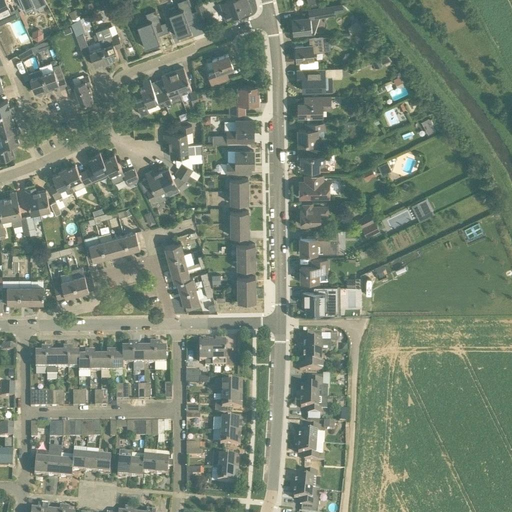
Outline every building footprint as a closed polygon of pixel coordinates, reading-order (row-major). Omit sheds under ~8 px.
[(0,0),(0,21),(13,15),(5,0),(0,0)] [(180,10),(169,14),(177,37),(192,32),(188,21),(194,18),(188,0),(183,0),(178,2),(180,10)] [(236,14),(250,9),(246,0),(228,0),(220,3),(226,20),(236,16),(236,14)] [(200,19),(207,17),(202,3),(195,5),(200,19)] [(294,34),(306,33),(306,35),(314,34),(320,17),(335,16),(334,5),(312,9),(313,17),(292,19),(294,34)] [(69,12),(72,19),(80,16),(77,9),(69,12)] [(139,40),(142,39),(145,48),(160,43),(156,32),(162,30),(155,10),(146,13),(148,21),(137,25),(139,32),(135,33),(139,40)] [(350,33),(361,27),(357,20),(346,26),(350,33)] [(41,28),(31,30),(33,40),(43,37),(41,28)] [(363,29),(354,33),(356,38),(365,35),(363,29)] [(115,49),(122,46),(118,35),(105,40),(102,31),(96,34),(100,43),(107,63),(112,61),(111,60),(118,57),(115,49)] [(83,32),(76,35),(84,60),(91,57),(94,66),(101,63),(102,65),(107,63),(100,43),(89,47),(88,45),(83,32)] [(314,52),(326,51),(324,36),(310,37),(310,42),(295,43),(297,62),(315,60),(314,52)] [(40,44),(32,47),(35,53),(43,50),(40,44)] [(19,54),(19,55),(23,62),(35,55),(31,47),(19,54)] [(385,53),(371,59),(375,68),(391,60),(385,53)] [(216,71),(207,74),(211,85),(228,79),(225,71),(233,69),(228,54),(212,60),(216,71)] [(67,87),(65,79),(59,64),(53,66),(52,65),(40,69),(42,74),(48,90),(52,88),(52,86),(58,84),(60,89),(67,87)] [(183,67),(172,72),(180,93),(191,89),(183,67)] [(302,90),(326,89),(325,69),(297,70),(297,83),(302,83),(302,90)] [(167,91),(161,93),(166,104),(166,105),(182,99),(180,93),(172,72),(161,76),(167,91)] [(42,92),(48,90),(42,74),(30,78),(35,93),(42,90),(42,92)] [(90,86),(92,86),(88,74),(80,77),(81,82),(74,85),(72,80),(71,77),(65,79),(67,87),(69,92),(76,90),(81,104),(82,103),(83,104),(86,103),(86,102),(93,99),(90,93),(92,92),(90,86)] [(402,75),(393,79),(396,85),(405,81),(402,75)] [(149,112),(147,105),(158,101),(160,106),(166,104),(161,93),(156,95),(151,79),(143,82),(144,87),(140,88),(144,98),(136,101),(141,115),(149,112)] [(229,100),(229,114),(245,114),(245,104),(259,104),(259,86),(237,86),(238,100),(229,100)] [(199,103),(196,90),(190,92),(192,105),(199,103)] [(322,109),(332,109),(332,96),(304,97),(304,103),(298,103),(298,117),(323,117),(322,109)] [(0,114),(14,111),(13,106),(9,107),(8,101),(0,102),(0,114)] [(407,109),(404,102),(397,105),(400,112),(407,109)] [(0,125),(13,122),(12,116),(15,115),(14,111),(0,114),(0,125)] [(253,136),(253,121),(226,121),(225,123),(225,131),(227,131),(227,135),(213,135),(213,144),(227,144),(248,144),(248,136),(253,136)] [(0,136),(20,131),(19,127),(15,128),(13,122),(0,125),(0,136)] [(320,144),(320,130),(325,130),(325,123),(308,123),(308,129),(298,129),(298,144),(320,144)] [(179,126),(179,127),(179,133),(169,133),(170,145),(188,144),(187,132),(193,132),(192,125),(179,126)] [(15,143),(15,144),(19,143),(17,137),(21,136),(20,131),(0,136),(0,140),(1,140),(3,147),(15,143)] [(17,149),(15,144),(15,143),(3,147),(0,147),(0,159),(15,156),(13,150),(17,149)] [(171,157),(176,156),(203,154),(202,143),(188,144),(170,145),(171,157)] [(325,154),(317,154),(317,149),(297,149),(298,158),(301,158),(301,169),(319,169),(319,171),(327,170),(328,169),(328,162),(325,163),(325,154)] [(229,174),(237,174),(241,174),(241,166),(253,166),(253,150),(235,150),(235,152),(228,152),(228,161),(226,161),(226,174),(229,174)] [(109,175),(106,168),(107,168),(103,160),(99,152),(94,154),(95,156),(88,159),(92,167),(86,170),(92,183),(98,180),(108,176),(107,175),(109,175)] [(129,186),(140,181),(139,180),(133,168),(123,172),(115,153),(110,156),(110,157),(103,160),(107,168),(106,168),(109,175),(113,183),(125,178),(129,186)] [(391,171),(387,162),(378,166),(382,175),(391,171)] [(182,163),(178,168),(190,175),(193,170),(182,163)] [(68,168),(68,166),(63,168),(74,191),(92,183),(86,170),(79,173),(75,165),(68,168)] [(55,199),(62,196),(63,198),(70,195),(69,193),(74,191),(63,168),(58,171),(59,172),(52,175),(56,184),(49,187),(55,199)] [(179,191),(168,168),(158,173),(168,196),(179,191)] [(186,181),(190,175),(178,168),(175,173),(186,181)] [(372,168),(362,172),(365,180),(375,175),(372,168)] [(147,177),(151,187),(146,190),(151,202),(157,200),(155,194),(157,193),(160,200),(169,197),(168,196),(158,173),(147,177)] [(229,174),(230,191),(248,191),(248,178),(241,178),(241,174),(237,174),(229,174)] [(299,198),(341,197),(341,180),(324,180),(324,175),(304,175),(304,183),(299,183),(299,198)] [(30,215),(32,214),(32,216),(26,217),(29,229),(30,235),(30,236),(36,235),(34,221),(42,220),(40,213),(36,192),(35,188),(25,190),(30,215)] [(46,190),(36,192),(40,213),(50,211),(46,190)] [(223,201),(224,191),(210,190),(209,200),(223,201)] [(233,207),(238,207),(242,207),(242,203),(248,203),(248,191),(230,191),(230,203),(233,203),(233,207)] [(12,219),(13,225),(13,227),(21,225),(23,231),(25,236),(30,235),(29,229),(26,217),(20,218),(20,217),(21,217),(17,196),(8,198),(12,219)] [(0,200),(0,213),(2,221),(12,219),(8,198),(0,200)] [(426,198),(418,202),(424,215),(432,210),(426,198)] [(59,208),(56,201),(50,204),(56,216),(61,213),(59,208)] [(313,203),(301,203),(301,211),(302,211),(302,225),(319,225),(319,215),(329,215),(329,205),(313,206),(313,203)] [(230,211),(230,223),(249,224),(248,211),(242,211),(242,207),(238,207),(233,207),(233,211),(230,211)] [(93,216),(94,218),(95,224),(101,222),(101,220),(106,219),(105,213),(93,216)] [(363,217),(358,220),(362,228),(374,222),(369,213),(363,216),(363,217)] [(375,222),(362,229),(367,238),(380,231),(375,222)] [(240,240),(244,240),(248,240),(248,236),(249,236),(249,224),(230,223),(230,236),(240,236),(240,240)] [(316,254),(329,254),(329,244),(338,244),(338,245),(338,231),(329,231),(316,231),(316,237),(300,237),(300,253),(316,253),(316,254)] [(140,248),(135,232),(124,235),(128,251),(140,248)] [(100,241),(105,258),(116,254),(112,238),(110,233),(99,236),(101,241),(100,241)] [(124,235),(112,238),(116,254),(128,251),(124,235)] [(236,244),(236,256),(244,256),(255,256),(255,244),(248,244),(248,240),(244,240),(240,240),(240,244),(236,244)] [(89,245),(93,261),(105,258),(100,241),(89,245)] [(168,259),(184,254),(181,242),(164,247),(168,259)] [(25,246),(27,252),(33,250),(31,244),(25,246)] [(66,254),(64,248),(45,253),(48,264),(57,261),(56,257),(66,254)] [(171,270),(187,266),(184,254),(168,259),(171,270)] [(255,256),(244,256),(236,256),(237,269),(240,269),(240,273),(249,273),(249,269),(255,269),(255,256)] [(301,281),(328,281),(327,259),(312,259),(312,266),(300,266),(301,281)] [(190,277),(187,266),(171,270),(174,282),(177,281),(193,277),(193,276),(190,277)] [(70,270),(71,272),(77,294),(95,289),(92,275),(85,277),(82,267),(70,270)] [(54,286),(57,299),(77,294),(71,272),(61,275),(62,280),(61,281),(61,284),(54,286)] [(206,273),(200,274),(204,286),(210,285),(206,273)] [(237,289),(246,289),(255,289),(255,277),(249,277),(249,273),(240,273),(240,277),(237,277),(237,289)] [(196,288),(193,277),(177,281),(180,293),(196,288)] [(347,278),(347,287),(355,287),(355,278),(347,278)] [(213,296),(210,285),(204,286),(207,298),(213,296)] [(2,290),(3,300),(3,303),(19,303),(19,286),(7,286),(7,290),(3,290),(2,290)] [(32,286),(19,286),(19,303),(32,303),(32,286)] [(43,303),(43,286),(32,286),(32,303),(43,303)] [(314,287),(314,288),(315,288),(315,293),(303,293),(303,301),(307,301),(307,307),(305,307),(305,313),(307,313),(307,314),(324,313),(324,305),(336,305),(336,288),(337,288),(337,287),(314,287)] [(201,307),(196,288),(180,293),(183,304),(185,304),(187,311),(201,307)] [(255,289),(246,289),(237,289),(237,302),(255,302),(255,289)] [(331,352),(331,341),(322,341),(322,335),(300,335),(300,345),(304,345),(304,352),(321,352),(331,352)] [(212,367),(212,342),(199,342),(199,363),(205,362),(205,367),(212,367)] [(225,342),(212,342),(212,367),(225,366),(225,367),(232,367),(232,354),(225,354),(225,342)] [(122,349),(122,357),(123,357),(123,365),(133,365),(133,344),(128,344),(128,349),(122,349)] [(138,344),(133,344),(133,365),(144,365),(144,349),(138,349),(138,344)] [(155,365),(155,344),(150,344),(150,349),(144,349),(144,365),(155,365)] [(159,344),(155,344),(155,365),(166,365),(166,361),(166,354),(166,349),(160,349),(159,344)] [(63,348),(63,353),(57,353),(57,370),(68,369),(68,348),(63,348)] [(72,348),(68,348),(68,369),(79,369),(78,357),(79,357),(79,353),(73,353),(72,348)] [(46,370),(46,349),(41,349),(41,354),(35,354),(35,370),(46,370)] [(47,376),(57,376),(57,370),(57,353),(51,354),(51,349),(46,349),(46,370),(47,376)] [(85,357),(79,357),(78,357),(79,369),(79,374),(90,373),(90,352),(85,352),(85,357)] [(101,373),(101,357),(94,357),(94,352),(90,352),(90,373),(101,373)] [(107,357),(101,357),(101,373),(112,373),(112,352),(107,352),(107,357)] [(116,357),(116,352),(112,352),(112,373),(123,373),(123,365),(123,357),(122,357),(116,357)] [(321,363),(321,352),(304,352),(304,360),(300,360),(299,371),(324,372),(324,363),(321,363)] [(222,396),(242,396),(242,383),(223,383),(223,381),(217,381),(217,389),(222,389),(222,396)] [(297,394),(297,397),(319,398),(319,388),(323,388),(323,381),(307,381),(307,387),(301,387),(301,394),(297,394)] [(30,407),(40,407),(46,407),(46,392),(30,393),(30,407)] [(46,407),(52,407),(58,407),(57,392),(46,392),(46,407)] [(228,409),(241,410),(242,396),(222,396),(222,402),(220,402),(218,403),(217,404),(216,405),(215,407),(215,409),(215,414),(227,414),(228,409)] [(327,398),(319,398),(297,397),(297,401),(301,401),(301,409),(307,409),(307,415),(321,415),(322,409),(324,409),(327,406),(327,398)] [(347,422),(347,410),(339,410),(338,422),(347,422)] [(240,433),(241,421),(221,419),(220,432),(240,433)] [(324,429),(334,429),(334,422),(325,421),(324,429)] [(87,423),(88,437),(100,437),(100,422),(87,423)] [(145,422),(133,422),(133,437),(145,437),(145,422)] [(157,422),(145,422),(145,437),(157,437),(157,422)] [(295,442),(317,444),(318,434),(320,434),(321,427),(306,426),(306,432),(299,432),(299,439),(295,439),(295,442)] [(220,446),(240,447),(240,433),(220,432),(220,446)] [(303,460),(319,462),(319,455),(316,455),(317,444),(295,442),(294,446),(298,446),(298,454),(304,454),(303,460)] [(0,463),(11,464),(12,450),(0,449),(0,463)] [(47,477),(49,453),(36,452),(34,476),(47,477)] [(156,458),(155,475),(167,476),(168,467),(169,461),(169,453),(157,452),(156,458)] [(49,453),(47,477),(59,478),(61,461),(61,455),(49,453)] [(130,478),(131,461),(132,453),(126,453),(126,461),(119,460),(117,477),(130,478)] [(238,471),(239,458),(224,457),(224,453),(214,453),(213,469),(218,469),(238,471)] [(72,471),(85,472),(86,455),(73,454),(72,462),(73,462),(72,471)] [(85,472),(97,473),(98,456),(86,455),(85,472)] [(109,475),(111,457),(98,456),(97,473),(109,475)] [(144,457),(143,462),(142,474),(143,474),(155,475),(156,458),(144,457)] [(73,462),(72,462),(61,461),(59,478),(72,479),(72,471),(73,462)] [(142,474),(143,462),(131,461),(130,478),(142,479),(143,474),(142,474)] [(238,471),(218,469),(217,483),(237,485),(238,471)] [(291,484),(291,488),(313,490),(314,480),(317,480),(317,473),(303,472),(302,478),(296,477),(295,485),(291,484)] [(299,506),(318,508),(320,490),(313,490),(291,488),(290,491),(294,492),(294,499),(300,500),(299,506)]
